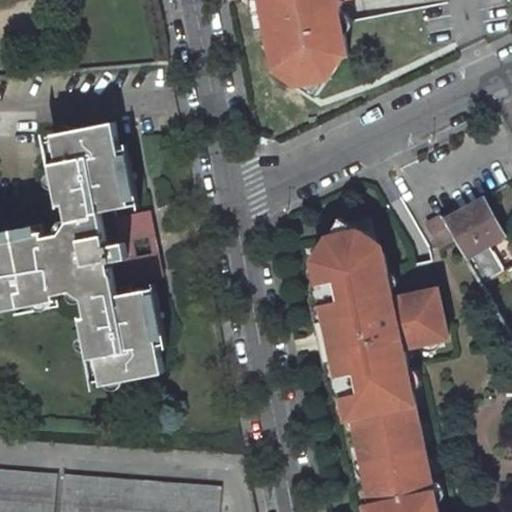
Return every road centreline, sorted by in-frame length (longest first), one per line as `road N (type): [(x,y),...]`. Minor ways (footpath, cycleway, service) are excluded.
road 1 (residential): [(293,511),(232,204)]
road 2 (residential): [(232,204),(497,82)]
road 3 (residential): [(232,204),(191,0)]
